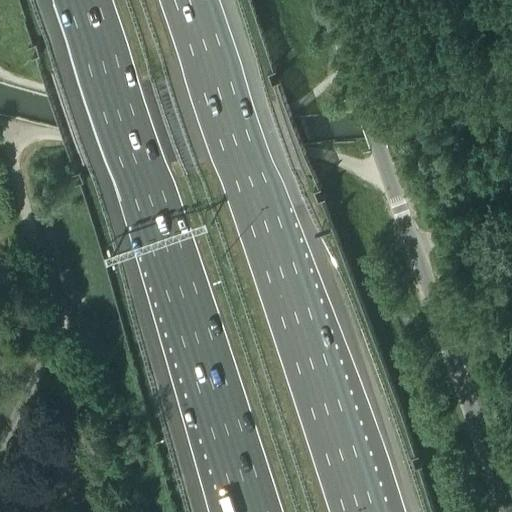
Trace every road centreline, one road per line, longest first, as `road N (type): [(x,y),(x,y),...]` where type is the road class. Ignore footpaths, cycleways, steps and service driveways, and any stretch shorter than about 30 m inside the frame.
road 1 (motorway): [(81,0),(250,511)]
road 2 (motorway): [(355,511),(189,0)]
road 3 (unclassified): [(390,178),(322,155),(5,131)]
road 4 (unclassified): [(505,511),(390,178)]
road 5 (unclassified): [(390,178),(326,0)]
